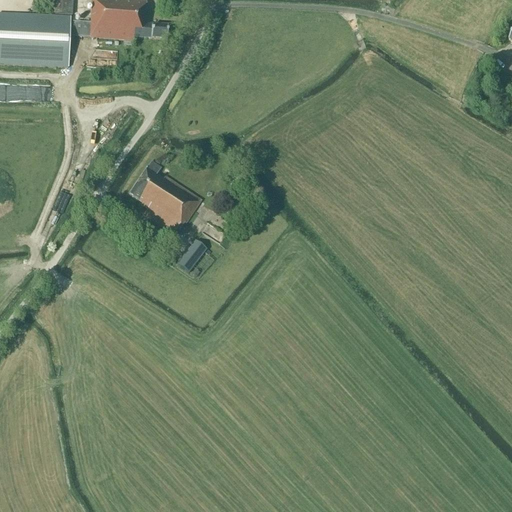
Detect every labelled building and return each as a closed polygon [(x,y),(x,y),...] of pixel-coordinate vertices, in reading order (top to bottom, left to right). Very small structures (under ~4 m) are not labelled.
[(72,16),(72,0),(49,0),(49,15),(72,16)] [(70,22),(69,36),(90,38),(90,39),(133,42),(133,39),(167,41),(168,28),(146,26),(147,13),(146,13),(146,3),(114,1),(113,0),(92,0),(91,24),(70,22)] [(69,36),(70,22),(70,19),(0,15),(0,66),(68,70),(69,36)] [(163,181),(156,177),(161,170),(151,163),(128,196),(141,205),(140,206),(147,211),(143,217),(173,236),(177,230),(179,231),(184,224),(185,225),(201,202),(165,178),(163,181)] [(188,275),(206,251),(194,242),(176,266),(188,275)]
